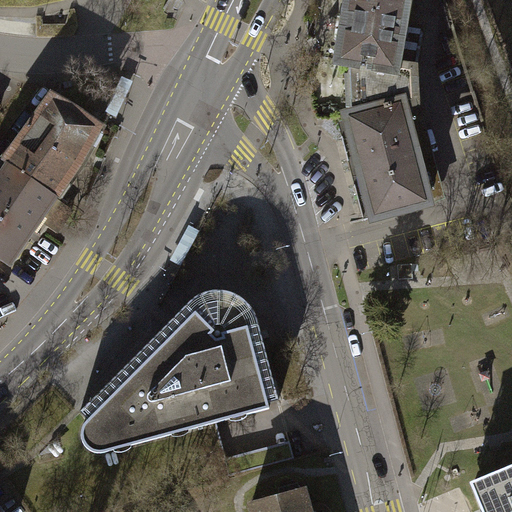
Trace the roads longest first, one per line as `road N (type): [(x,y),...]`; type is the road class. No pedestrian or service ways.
road 1 (tertiary): [(210,81),(257,135),(295,208),(379,511)]
road 2 (primary): [(0,384),(103,268),(210,81)]
road 3 (residential): [(210,81),(148,57),(96,49),(0,52)]
